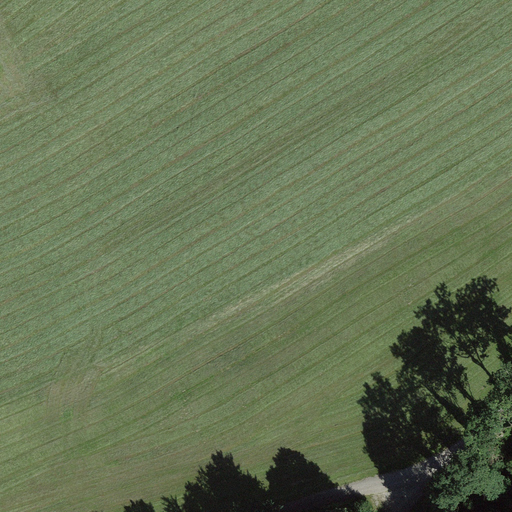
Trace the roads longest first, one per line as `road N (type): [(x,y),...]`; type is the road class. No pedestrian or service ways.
road 1 (track): [(274,511),(431,466)]
road 2 (track): [(393,511),(431,466),(511,418)]
